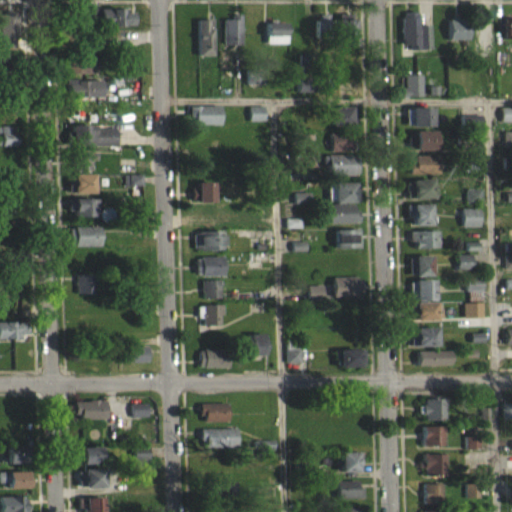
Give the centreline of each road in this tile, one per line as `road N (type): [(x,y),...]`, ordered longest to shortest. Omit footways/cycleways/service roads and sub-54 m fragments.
road 1 (residential): [(32,0),(57,511)]
road 2 (residential): [(395,511),(374,0)]
road 3 (residential): [(155,0),(173,511)]
road 4 (residential): [(0,387),(511,378)]
